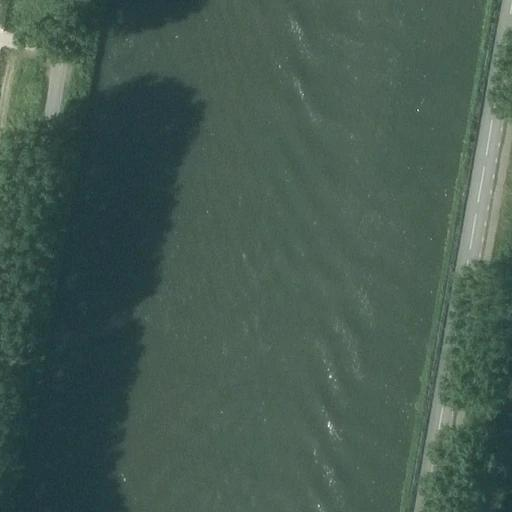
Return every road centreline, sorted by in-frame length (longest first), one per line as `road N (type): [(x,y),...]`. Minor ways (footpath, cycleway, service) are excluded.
road 1 (tertiary): [(426,511),(511,4)]
road 2 (unclassified): [(0,414),(72,0)]
